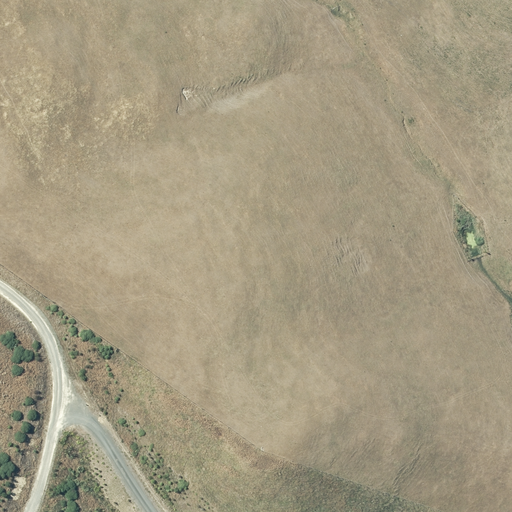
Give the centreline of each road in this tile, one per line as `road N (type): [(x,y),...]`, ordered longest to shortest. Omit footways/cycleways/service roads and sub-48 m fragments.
road 1 (residential): [(52,353),(102,454),(144,511)]
road 2 (residential): [(18,511),(35,486),(52,415),(52,353)]
